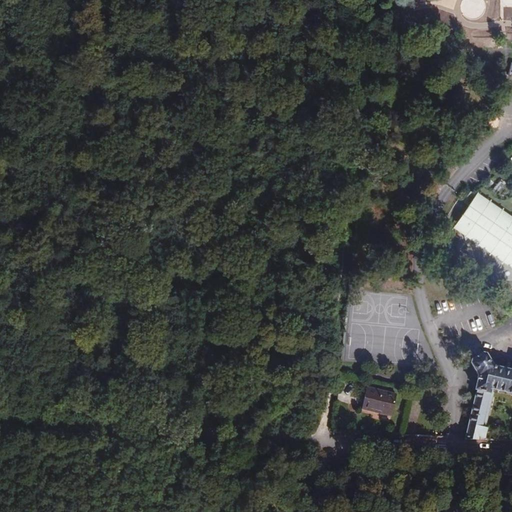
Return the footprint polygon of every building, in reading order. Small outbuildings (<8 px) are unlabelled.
[(497,34),(497,20),(472,19),(471,33),(497,34)] [(511,217),(475,193),(467,206),(475,212),(460,233),(511,267),(511,217)] [(475,212),(467,206),(452,228),(460,233),(475,212)] [(452,210),(445,221),(452,226),(459,215),(452,210)] [(472,354),(475,359),(480,356),(477,351),(472,354)] [(476,392),(466,441),(484,442),(487,431),(485,430),(482,430),(489,391),(511,395),(511,373),(493,369),(486,356),(482,354),(480,356),(475,359),(472,361),(472,365),(478,376),(475,391),(476,392)] [(389,416),(394,394),(364,388),(360,409),(389,416)] [(482,430),(485,430),(492,395),(489,391),(482,430)]
